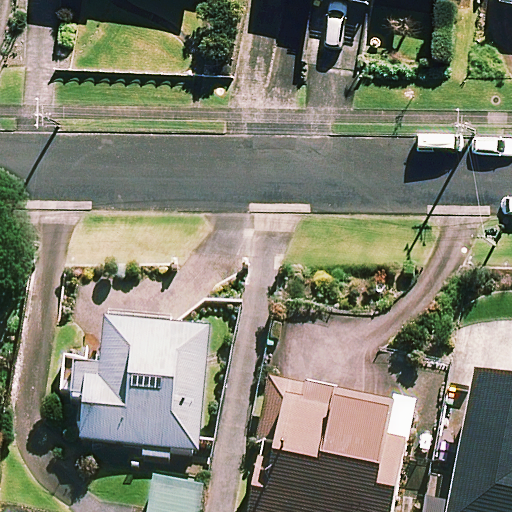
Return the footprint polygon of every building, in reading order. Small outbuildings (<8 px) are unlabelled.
[(316,0),(315,8),(373,19),(376,0),(417,0),(423,1),(423,0),(316,0)] [(202,463),(212,353),(105,344),(102,384),(77,382),(74,411),(84,412),(80,453),(202,463)] [(511,511),(511,406),(479,399),(454,511),(511,511)] [(398,511),(415,426),(293,404),(283,461),(264,457),(253,511),(398,511)] [(201,511),(203,503),(154,497),(152,511),(201,511)]
